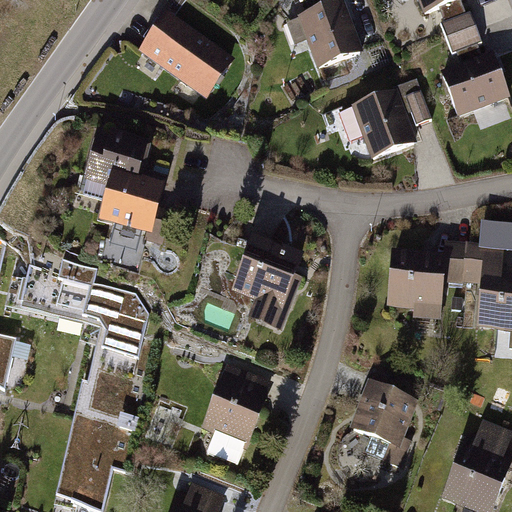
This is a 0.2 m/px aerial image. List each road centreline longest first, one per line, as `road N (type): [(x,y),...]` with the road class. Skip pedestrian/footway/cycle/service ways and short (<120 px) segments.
road 1 (residential): [(345,209),(346,267),(331,349),(266,511)]
road 2 (tertiary): [(0,159),(109,0)]
road 3 (residential): [(511,187),(345,209)]
road 4 (residential): [(345,209),(224,180)]
